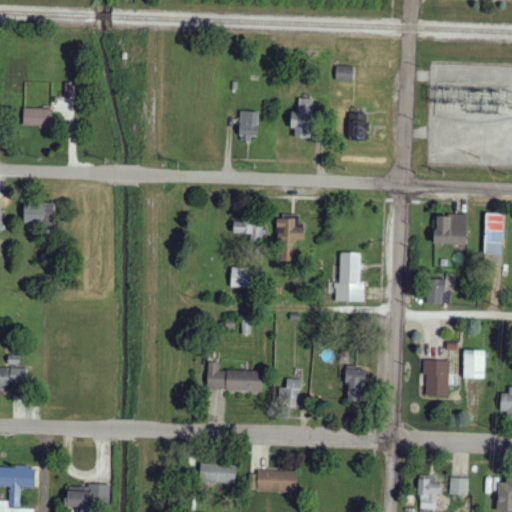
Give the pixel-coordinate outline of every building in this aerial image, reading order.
[(336,81),(353,81),(353,67),(336,67),(336,81)] [(313,139),(312,99),(298,99),(299,112),(291,112),(291,130),(295,129),(295,139),(313,139)] [(52,127),(52,109),(23,109),(23,126),(52,127)] [(239,139),(257,140),(258,112),(240,112),(239,139)] [(367,113),(347,113),(346,139),(366,140),(367,113)] [(24,203),(23,224),(54,225),(54,204),(24,203)] [(484,254),(503,255),(503,214),(485,214),(484,254)] [(434,245),(466,245),(467,216),(435,215),(434,245)] [(303,241),(303,217),(277,217),(276,262),(294,262),(294,240),(303,241)] [(251,239),(265,240),(266,229),(261,229),(262,222),(233,221),(233,234),(251,235),(251,239)] [(361,253),(340,253),(339,283),(336,283),(335,302),(364,302),(364,283),(361,283),(361,253)] [(250,288),(249,268),(231,268),(232,288),(250,288)] [(447,292),(455,292),(455,275),(446,276),(447,292)] [(446,279),(427,280),(427,305),(451,304),(451,294),(446,294),(446,279)] [(485,351),(464,351),(464,378),(485,379),(485,351)] [(450,361),(424,361),(423,375),(426,375),(426,396),(449,397),(450,361)] [(207,390),(262,392),(262,372),(219,370),(219,363),(208,362),(207,390)] [(27,369),(0,368),(0,386),(27,388),(27,369)] [(365,370),(347,369),(346,402),(364,403),(365,370)] [(278,407),(298,408),(298,389),(301,389),(302,380),(287,379),(286,388),(278,388),(278,407)] [(511,387),(509,387),(509,393),(501,393),(500,415),(511,415),(511,387)] [(237,466),(200,464),(199,483),(236,484),(237,466)] [(0,511),(33,511),(34,509),(20,509),(20,488),(34,488),(34,468),(0,466),(0,487),(9,488),(9,502),(0,501),(0,511)] [(249,492),(297,493),(297,472),(257,471),(257,475),(249,474),(249,492)] [(419,509),(437,510),(438,477),(420,476),(419,509)] [(450,495),(467,496),(468,479),(450,478),(450,495)] [(511,511),(511,480),(498,480),(496,511),(511,511)]
